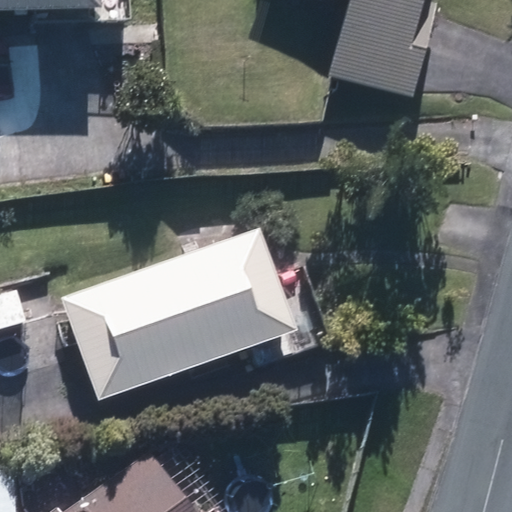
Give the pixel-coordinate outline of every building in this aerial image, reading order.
[(0,0),(0,24),(92,27),(92,0),(0,0)] [(322,0),(345,6),(322,83),(410,111),(424,65),(407,56),(423,0),(322,0)] [(90,411),(262,355),(269,370),(326,352),(297,258),(271,270),(256,232),(56,305),(90,411)] [(15,287),(0,291),(0,334),(27,327),(15,287)] [(85,511),(227,511),(179,445),(85,511)]
